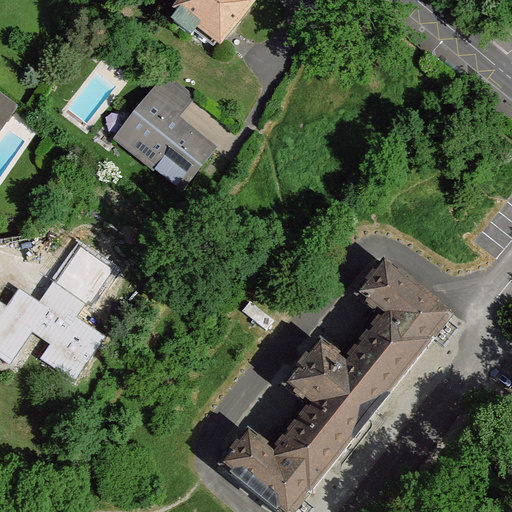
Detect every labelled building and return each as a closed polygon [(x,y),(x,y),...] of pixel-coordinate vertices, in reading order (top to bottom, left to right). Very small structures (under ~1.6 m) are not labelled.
[(244,0),(188,0),(179,12),(182,14),(200,28),(221,45),(252,6),(244,0)] [(200,28),(182,14),(175,23),(193,37),(200,28)] [(151,101),(178,122),(197,99),(170,79),(151,101)] [(0,94),(0,131),(17,107),(0,94)] [(178,122),(151,101),(127,131),(161,159),(155,168),(182,190),(213,151),(178,122)] [(120,140),(155,168),(161,159),(127,131),(120,140)] [(148,252),(158,259),(164,249),(154,242),(148,252)] [(9,306),(0,300),(0,358),(10,365),(33,332),(51,345),(41,360),(76,380),(106,337),(77,317),(86,305),(89,301),(91,302),(113,270),(81,247),(57,284),(54,282),(40,302),(20,288),(9,306)] [(278,511),(299,511),(457,316),(388,261),(362,296),(388,317),(350,361),(324,341),(287,387),(308,407),(275,449),(250,431),(223,468),(278,511)]
